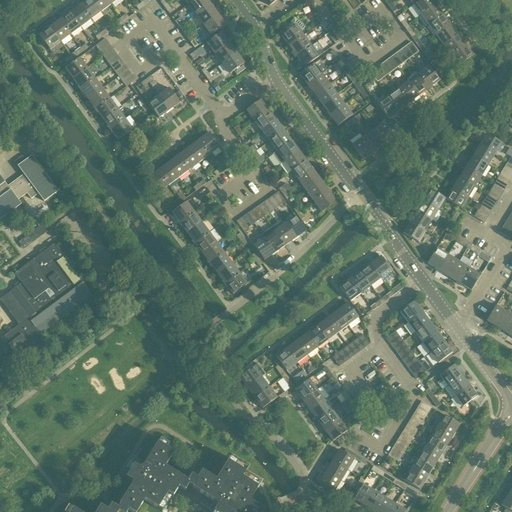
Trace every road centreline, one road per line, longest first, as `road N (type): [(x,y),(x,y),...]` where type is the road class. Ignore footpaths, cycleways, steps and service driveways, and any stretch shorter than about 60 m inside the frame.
road 1 (tertiary): [(422,282),(274,79)]
road 2 (residential): [(459,332),(507,252),(486,238),(511,195)]
road 3 (residential): [(366,441),(378,449),(413,396),(378,347)]
road 4 (residential): [(345,38),(381,11),(400,37),(365,64)]
